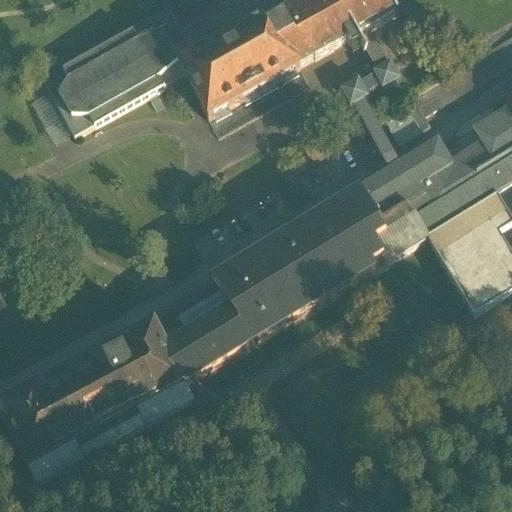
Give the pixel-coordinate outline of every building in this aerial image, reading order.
[(194,62),(190,54),(175,62),(186,83),(209,125),(300,75),(299,72),(314,63),(315,65),(333,55),(332,53),(347,46),(353,57),(362,52),(363,55),(366,54),(359,42),(370,37),(372,35),(372,34),(398,20),(394,13),(386,0),(380,0),(318,0),(300,10),(295,0),(275,11),(283,25),(265,34),(261,26),(194,62)] [(75,144),(186,83),(175,62),(190,54),(177,30),(170,16),(43,86),(50,98),(72,139),(75,144)] [(387,69),(370,37),(359,42),(366,54),(377,74),(373,76),(375,80),(361,88),(359,84),(341,94),(351,111),(354,109),(390,173),(399,168),(364,104),(368,102),(366,98),(381,90),(383,94),(400,84),(391,67),(387,69)] [(386,126),(399,147),(420,135),(414,124),(511,65),(511,40),(411,102),(415,109),(386,126)] [(482,146),(464,157),(480,182),(488,194),(506,184),(505,183),(511,179),(511,93),(501,100),(509,113),(474,133),(482,146)] [(53,150),(72,139),(50,98),(31,109),(53,150)] [(459,148),(464,157),(482,146),(474,133),(457,144),(459,148)] [(422,233),(472,203),(465,191),(451,165),(445,157),(438,144),(399,168),(390,173),(356,193),(359,198),(361,196),(386,239),(375,246),(384,261),(381,262),(382,264),(383,266),(384,266),(385,267),(387,267),(388,266),(424,244),(426,242),(426,239),(422,233)] [(459,148),(445,157),(451,165),(464,157),(459,148)] [(511,187),(511,179),(505,183),(506,184),(488,194),(480,182),(464,157),(451,165),(465,191),(472,203),(476,209),(497,197),(511,187)] [(0,406),(0,415),(27,468),(186,389),(250,351),(245,344),(255,338),(258,344),(292,323),(293,324),(337,298),(336,297),(375,273),(372,267),(381,262),(384,261),(375,246),(386,239),(361,196),(359,198),(213,285),(216,290),(174,315),(181,339),(183,342),(167,351),(154,326),(116,346),(121,356),(44,396),(39,386),(0,406)] [(511,221),(497,197),(476,209),(477,210),(482,206),(499,235),(511,227),(511,221)] [(426,239),(476,209),(472,203),(422,233),(426,239)] [(511,295),(511,256),(499,235),(482,206),(477,210),(476,209),(426,239),(426,242),(428,241),(474,318),(511,295)] [(27,468),(37,487),(195,405),(186,389),(27,468)]
